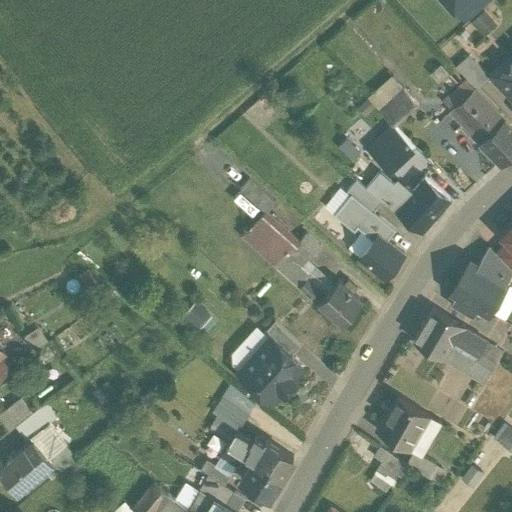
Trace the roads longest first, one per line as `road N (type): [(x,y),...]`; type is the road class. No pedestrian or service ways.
road 1 (residential): [(283,511),(435,247),(511,170)]
road 2 (track): [(84,231),(348,0)]
